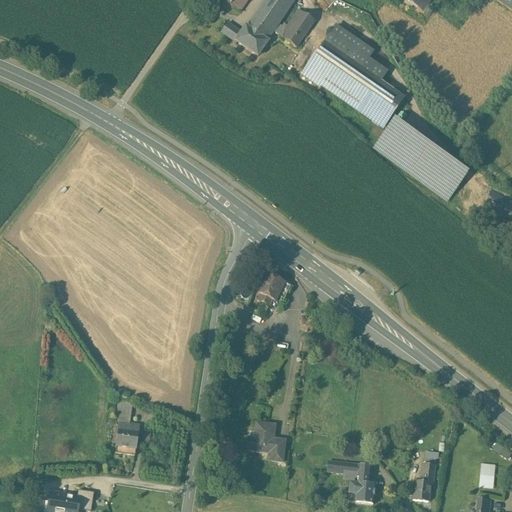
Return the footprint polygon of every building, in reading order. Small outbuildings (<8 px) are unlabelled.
[(249,0),(221,0),(240,13),(249,0)] [(265,0),(246,28),(245,27),(241,34),(235,42),(257,58),(268,43),(267,42),(274,33),(278,26),(296,0),(265,0)] [(405,0),(417,8),(425,7),(429,0),(405,0)] [(298,11),(287,27),(284,25),(281,28),(278,26),(274,33),(296,49),(315,23),(298,11)] [(241,34),(228,25),(222,33),(235,42),(241,34)] [(373,53),(336,27),(302,76),(320,89),(321,87),(378,127),(399,97),(379,84),(386,74),(367,61),(373,53)] [(290,288),(265,276),(257,294),(260,296),(272,302),(275,303),(277,298),(283,301),(290,288)] [(270,307),(272,302),(260,296),(257,301),(263,304),(270,307)] [(272,309),(270,307),(263,304),(261,309),(270,314),(272,309)] [(120,423),(129,425),(132,406),(119,403),(116,423),(120,423)] [(129,425),(120,423),(115,455),(134,458),(138,426),(129,425)] [(284,442),(269,440),(271,427),(257,425),(255,441),(248,440),(246,451),(264,453),(264,450),(272,451),(270,463),(282,464),(284,442)] [(414,437),(421,432),(417,425),(409,429),(414,437)] [(144,431),(143,442),(151,443),(152,432),(144,431)] [(344,480),(357,481),(359,467),(328,463),(327,473),(344,475),(344,480)] [(423,465),(420,484),(429,485),(432,486),(434,467),(423,465)] [(494,489),(494,465),(479,465),(479,489),(494,489)] [(359,485),(368,486),(370,468),(359,467),(357,481),(357,485),(359,486),(359,485)] [(412,502),(428,504),(429,485),(420,484),(414,483),(412,502)] [(359,486),(357,485),(349,484),(347,504),(357,504),(359,486)] [(368,486),(359,485),(359,486),(357,504),(373,506),(375,487),(368,486)] [(77,511),(80,500),(50,495),(48,504),(60,506),(59,511),(77,511)] [(477,501),(475,511),(487,511),(488,502),(477,501)]
